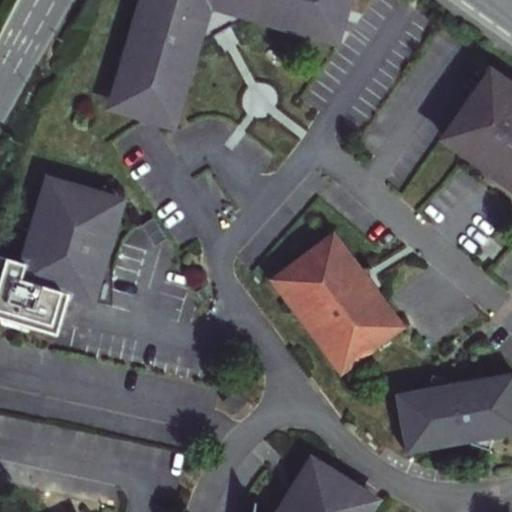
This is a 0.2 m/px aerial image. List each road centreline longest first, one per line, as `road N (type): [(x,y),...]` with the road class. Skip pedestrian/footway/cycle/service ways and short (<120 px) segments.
road 1 (unclassified): [(313,139),(221,240),(222,269),(238,305),(290,384)]
road 2 (unclassified): [(313,139),(511,312)]
road 3 (unclassified): [(290,384),(383,471),(446,511)]
road 4 (unclassified): [(290,384),(219,468),(206,511)]
